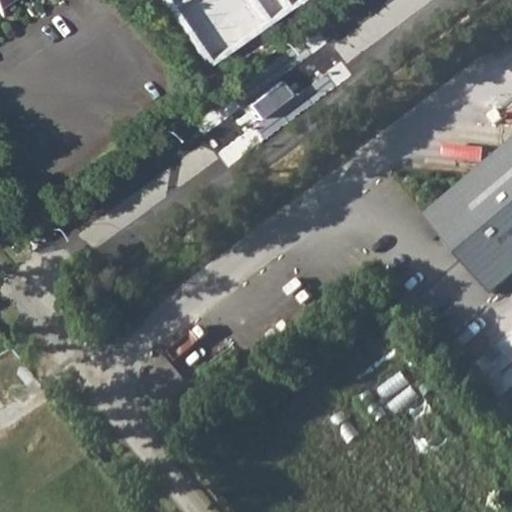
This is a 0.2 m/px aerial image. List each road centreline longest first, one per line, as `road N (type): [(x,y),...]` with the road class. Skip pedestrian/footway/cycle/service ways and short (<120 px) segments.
road 1 (unknown): [(71,381),(359,188)]
road 2 (unclassified): [(182,511),(0,296)]
road 3 (unknown): [(359,188),(458,110),(511,79)]
road 4 (unknown): [(359,188),(468,305)]
